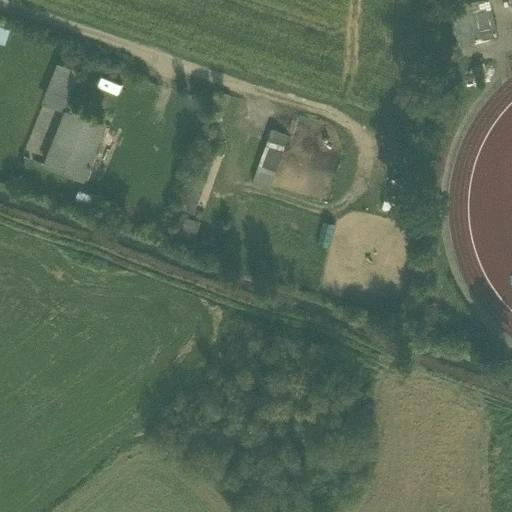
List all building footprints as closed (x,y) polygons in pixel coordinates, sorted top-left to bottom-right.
[(474,29),(470,10),(468,0),(462,0),(451,2),(460,44),(476,40),(474,29)] [(490,0),(468,0),(470,10),(492,5),(490,0)] [(496,24),(492,5),(470,10),(474,29),(496,24)] [(11,27),(0,22),(0,40),(5,42),(11,27)] [(474,29),(476,40),(498,36),(496,24),(474,29)] [(46,99),(64,106),(78,68),(60,61),(46,99)] [(65,171),(83,178),(105,123),(104,123),(68,108),(46,163),(58,168),(57,171),(63,174),(65,171)] [(83,178),(88,180),(111,123),(105,121),(104,123),(105,123),(83,178)] [(270,187),(289,132),(271,126),(252,181),(270,187)] [(219,152),(200,145),(177,205),(196,212),(219,152)] [(75,198),(94,205),(98,196),(79,189),(75,198)] [(193,244),(201,219),(186,214),(178,239),(193,244)]
